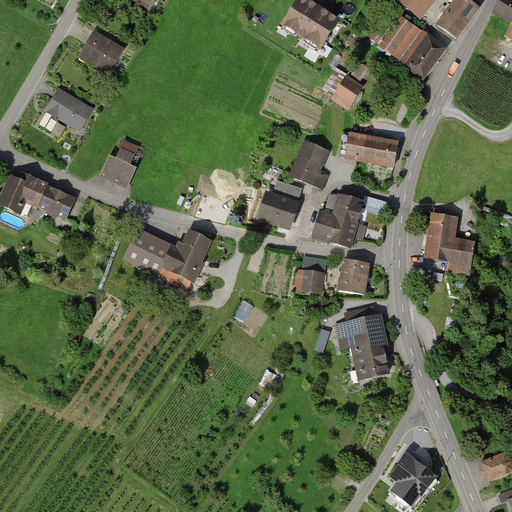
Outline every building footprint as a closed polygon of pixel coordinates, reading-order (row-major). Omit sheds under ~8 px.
[(133,0),(148,9),(153,0),(133,0)] [(338,25),(298,0),(294,0),(277,28),(320,55),(338,25)] [(429,0),(396,0),(417,16),(429,0)] [(480,10),(466,0),(455,0),(437,25),(458,40),(480,10)] [(511,0),(507,0),(496,19),(511,28),(511,0)] [(445,50),(400,17),(395,24),(386,17),(369,40),(423,80),(445,50)] [(124,51),(94,33),(80,58),(110,75),(124,51)] [(362,88),(347,78),(334,97),(350,107),(362,88)] [(81,132),(95,109),(61,90),(48,113),(81,132)] [(398,145),(350,136),(346,159),(394,168),(398,145)] [(99,178),(128,192),(139,170),(132,167),(140,150),(125,143),(116,160),(110,157),(99,178)] [(327,152),(306,144),(291,178),(322,190),(326,178),(317,175),(327,152)] [(25,205),(67,223),(78,198),(28,176),(24,184),(9,177),(0,197),(0,207),(20,216),(25,205)] [(285,193),(275,189),(264,222),(289,230),(297,205),(282,200),(285,193)] [(343,190),(341,197),(333,195),(329,197),(326,208),(332,210),(330,216),(322,214),(315,238),(350,248),(362,204),(354,202),(357,194),(343,190)] [(458,220),(431,216),(424,258),(451,262),(449,273),(469,276),(473,246),(454,243),(458,220)] [(125,260),(188,289),(210,243),(190,233),(184,246),(179,243),(176,250),(139,232),(125,260)] [(372,266),(343,263),(340,294),(369,297),(372,266)] [(299,271),(296,295),(325,298),(328,274),(299,271)] [(293,312),(289,324),(298,328),(303,316),(293,312)] [(350,351),(357,382),(387,375),(382,349),(390,347),(383,317),(338,327),(343,352),(350,351)] [(322,328),(317,349),(326,351),(331,331),(322,328)] [(511,458),(508,449),(479,460),(487,481),(511,471),(511,458)] [(390,492),(412,509),(437,477),(407,455),(390,477),(397,483),(390,492)] [(503,501),(511,497),(511,490),(511,489),(500,493),(503,501)]
